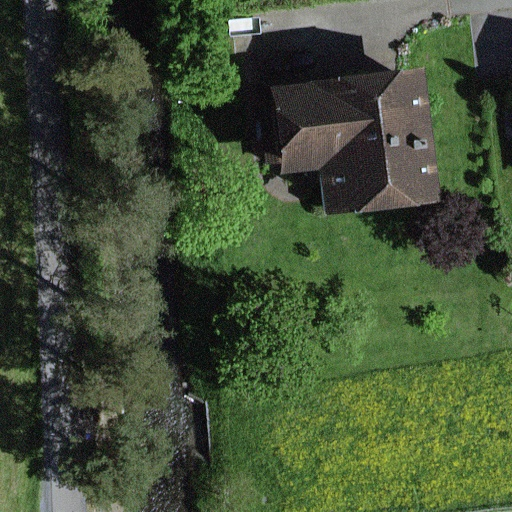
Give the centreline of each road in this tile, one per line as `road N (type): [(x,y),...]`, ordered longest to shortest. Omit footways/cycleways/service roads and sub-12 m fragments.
road 1 (track): [(53,0),(80,511)]
road 2 (unknown): [(467,0),(305,16)]
